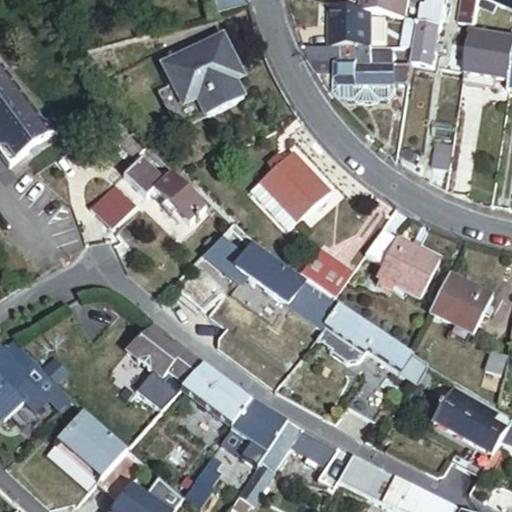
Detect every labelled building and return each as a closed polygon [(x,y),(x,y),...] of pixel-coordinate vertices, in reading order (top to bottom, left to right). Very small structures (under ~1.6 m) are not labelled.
[(212,0),(214,18),(245,10),(242,0),(212,0)] [(404,21),(407,0),(361,0),(360,15),(368,16),(404,21)] [(429,0),(427,7),(421,5),(418,23),(418,29),(420,30),(412,65),(434,70),(437,54),(439,47),(450,0),(429,0)] [(479,0),(463,0),(459,28),(474,31),(479,0)] [(511,0),(483,0),(511,11),(511,0)] [(360,15),(328,10),(329,51),(368,51),(368,16),(360,15)] [(418,23),(405,22),(400,51),(414,50),(418,29),(418,23)] [(511,41),(473,35),(466,78),(510,85),(511,75),(511,41)] [(169,67),(178,85),(187,106),(199,100),(208,119),(246,102),(237,82),(243,79),(226,41),(169,67)] [(368,51),(329,51),(303,51),(304,54),(307,62),(313,73),(316,77),(335,75),(335,70),(343,69),(345,91),(394,90),(407,90),(411,68),(395,68),(394,55),(371,55),(371,51),(368,51)] [(0,76),(14,94),(19,91),(0,64),(0,76)] [(335,70),(335,75),(336,94),(342,104),(354,104),(359,108),(375,108),(379,104),(389,104),(394,98),(394,90),(345,91),(343,69),(335,70)] [(0,142),(2,145),(0,145),(0,155),(1,158),(12,172),(34,155),(42,148),(56,138),(46,125),(19,91),(14,94),(0,76),(0,142)] [(187,106),(178,85),(172,88),(189,128),(208,119),(199,100),(187,106)] [(56,125),(46,125),(56,138),(62,134),(56,125)] [(137,159),(149,147),(136,134),(130,139),(119,127),(110,137),(121,148),(124,146),(137,159)] [(452,149),(435,146),(431,171),(448,173),(452,149)] [(42,148),(34,155),(38,160),(47,154),(42,148)] [(262,187),(252,195),(289,235),(298,226),(299,228),(331,199),(291,155),(284,162),(277,155),(269,162),(276,169),(259,184),(262,187)] [(190,229),(207,211),(171,176),(154,194),(190,229)] [(115,189),(92,214),(113,234),(137,209),(115,189)] [(363,257),(381,266),(374,279),(416,301),(437,263),(377,231),(363,257)] [(306,286),(256,249),(238,275),(288,311),(296,301),(306,286)] [(346,271),(318,253),(301,280),(329,298),(346,271)] [(181,293),(199,312),(220,292),(202,272),(181,293)] [(480,317),(486,320),(489,315),(483,312),(490,298),(447,276),(427,315),(471,337),(480,317)] [(296,301),(313,312),(323,298),(306,286),(296,301)] [(331,325),(341,311),(323,298),(313,312),(331,325)] [(427,370),(341,311),(331,325),(319,344),(333,354),(332,356),(348,368),(360,365),(370,352),(418,386),(427,370)] [(176,404),(181,398),(203,372),(206,369),(164,338),(154,330),(127,357),(139,368),(137,370),(176,404)] [(505,358),(488,352),(482,371),(502,377),(501,380),(511,381),(511,357),(506,356),(505,358)] [(59,418),(71,407),(32,366),(22,375),(28,383),(20,391),(13,384),(8,389),(6,386),(2,389),(5,392),(0,396),(0,407),(13,421),(25,409),(37,421),(50,408),(59,418)] [(232,437),(251,409),(203,372),(181,398),(232,437)] [(351,417),(377,431),(393,403),(367,388),(351,417)] [(480,483),(509,438),(493,429),(501,417),(489,409),(481,422),(450,402),(435,426),(465,445),(451,467),(480,483)] [(255,475),(286,426),(253,405),(251,409),(232,437),(221,453),(255,475)] [(101,488),(127,459),(95,431),(85,421),(59,450),(101,488)] [(339,456),(330,452),(301,435),(286,426),(255,475),(242,497),(256,506),(289,454),(308,465),(318,471),(328,476),(324,484),(338,492),(339,490),(353,463),(339,456)] [(122,508),(140,489),(148,479),(127,459),(101,488),(122,508)] [(447,511),(353,463),(339,490),(382,511),(447,511)] [(318,471),(308,465),(303,473),(313,478),(318,471)] [(194,493),(203,499),(221,471),(212,466),(194,493)] [(118,511),(165,511),(140,489),(122,508),(118,511)] [(178,506),(182,510),(189,500),(185,497),(178,506)] [(247,511),(252,511),(256,506),(242,497),(237,506),(247,511)]
